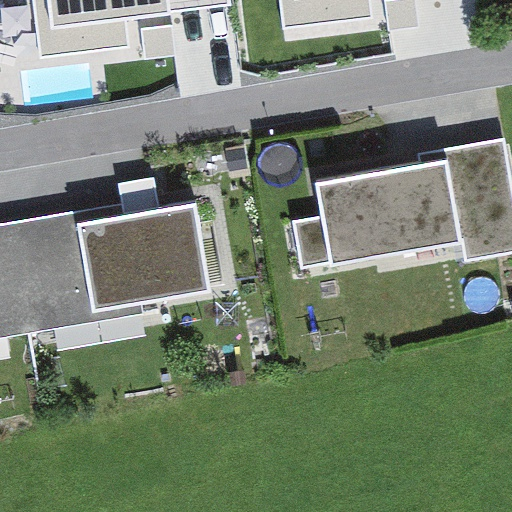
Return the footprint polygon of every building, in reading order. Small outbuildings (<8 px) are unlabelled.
[(231,0),(34,0),(42,57),(128,46),(124,21),(232,6),(231,0)] [(281,0),(285,28),(371,17),(368,0),(281,0)] [(447,159),(318,182),(333,268),(463,244),(447,159)] [(120,206),(11,224),(30,332),(138,313),(136,300),(206,288),(192,205),(122,218),(120,206)] [(0,336),(30,332),(11,224),(0,226),(0,336)] [(304,283),(330,280),(323,229),(297,232),(304,283)]
